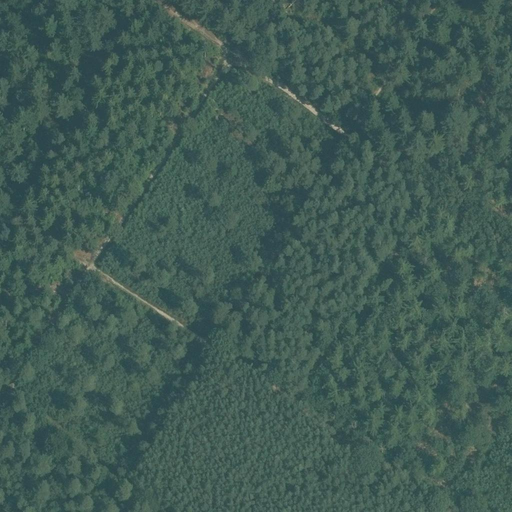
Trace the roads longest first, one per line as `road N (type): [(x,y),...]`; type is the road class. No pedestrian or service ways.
road 1 (unknown): [(0,213),(445,506),(442,511)]
road 2 (track): [(223,357),(426,22)]
